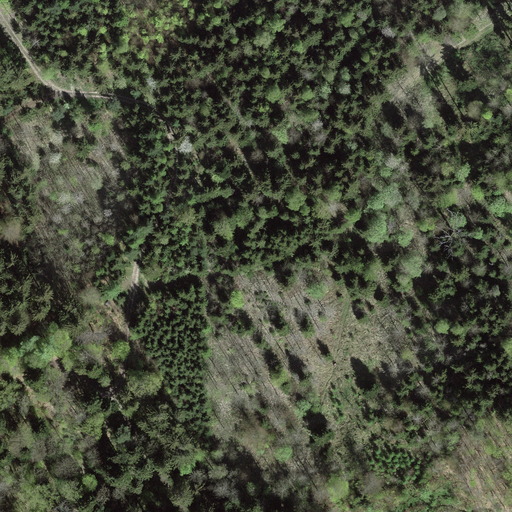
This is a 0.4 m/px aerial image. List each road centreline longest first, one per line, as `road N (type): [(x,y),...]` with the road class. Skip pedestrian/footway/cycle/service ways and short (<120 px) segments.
road 1 (track): [(0,12),(51,88),(139,102),(173,135),(173,182),(136,267),(117,396)]
road 2 (track): [(117,396),(49,365),(0,371)]
